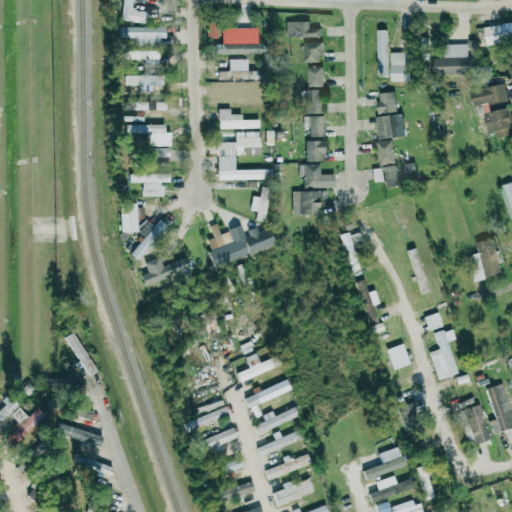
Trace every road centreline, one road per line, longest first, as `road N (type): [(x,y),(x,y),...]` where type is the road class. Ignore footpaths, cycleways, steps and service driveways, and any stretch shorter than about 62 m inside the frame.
road 1 (residential): [(194,0),(196,199)]
road 2 (residential): [(511,460),(465,478),(426,380),(397,384),(387,376)]
road 3 (residential): [(353,181),(351,0)]
road 4 (residential): [(511,5),(351,0)]
